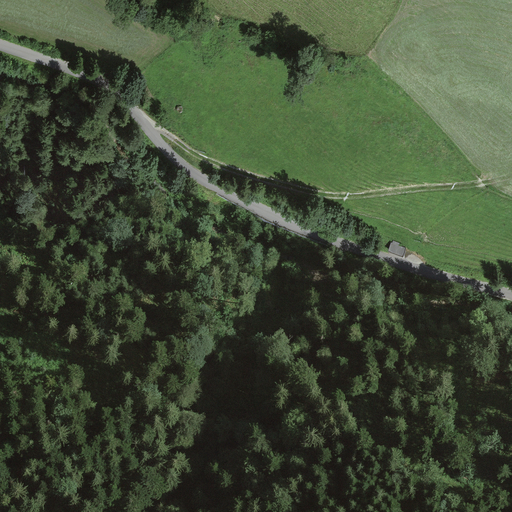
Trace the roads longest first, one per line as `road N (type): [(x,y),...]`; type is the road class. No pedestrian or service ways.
road 1 (unclassified): [(0,43),(85,76),(138,113),(192,171),(244,202),(362,252),(511,289)]
road 2 (track): [(511,175),(466,187),(322,195),(201,158),(138,113)]
road 3 (track): [(117,373),(86,364),(0,381)]
